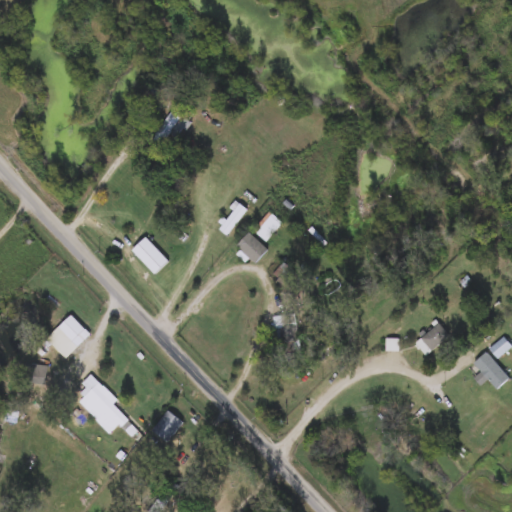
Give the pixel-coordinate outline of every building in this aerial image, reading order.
[(154,137),(182,98),(197,110),(179,136),(171,131),(162,143),(154,137)] [(221,227),(243,200),(251,207),(230,233),(221,227)] [(285,221),(267,239),(254,227),(272,208),(285,221)] [(259,261),(240,243),(253,229),(272,248),(259,261)] [(172,258),(157,272),(135,248),(150,234),(172,258)] [(305,290),(291,297),(276,269),(290,261),(305,290)] [(94,332),(69,356),(50,337),(76,312),(94,332)] [(280,350),(278,313),(298,312),(300,349),(280,350)] [(452,333),(436,348),(424,336),(441,320),(452,333)] [(511,378),(497,388),(476,359),(490,349),(511,378)] [(48,380),(27,378),(28,362),(50,363),(48,380)] [(84,385),(95,374),(120,401),(109,411),(84,385)] [(188,420),(170,440),(155,427),(173,407),(188,420)]
